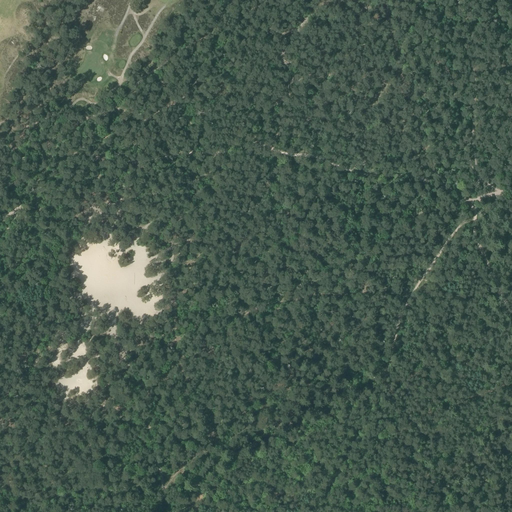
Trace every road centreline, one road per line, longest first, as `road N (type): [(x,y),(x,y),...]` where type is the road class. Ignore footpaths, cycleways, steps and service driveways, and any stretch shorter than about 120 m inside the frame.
road 1 (unknown): [(0,226),(14,214),(56,127),(91,116),(147,78),(221,0)]
road 2 (track): [(473,198),(395,325),(384,384)]
road 3 (track): [(473,198),(428,0)]
road 4 (track): [(447,182),(405,87),(385,0)]
road 5 (unknown): [(471,178),(473,78),(454,0)]
road 6 (track): [(384,384),(316,511)]
road 7 (track): [(511,316),(468,218),(473,198)]
